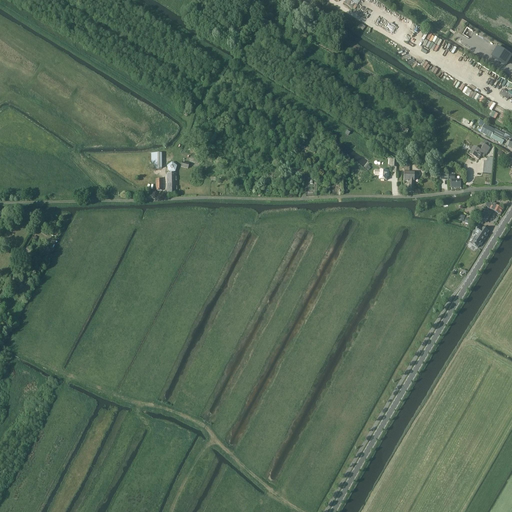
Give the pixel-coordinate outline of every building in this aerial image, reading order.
[(506,66),(511,56),(511,54),(498,46),(491,56),(506,66)] [(366,108),(362,113),(372,120),(376,114),(366,108)] [(505,135),(486,125),(488,123),(481,120),(478,124),(483,127),(480,133),(501,144),(503,141),(493,135),(493,134),(508,142),(510,138),(511,138),(511,134),(507,132),(505,135)] [(491,144),(485,140),(483,144),(481,143),(478,149),(474,147),(471,146),(469,149),(472,150),(470,154),(479,159),(483,152),(486,154),(490,148),(489,147),(491,144)] [(151,169),(162,169),(162,154),(151,154),(151,169)] [(397,168),(398,160),(392,160),(393,158),(389,157),(389,160),(390,160),(389,166),(392,166),(392,167),(393,167),(393,173),(396,173),(397,168)] [(491,179),(492,158),(487,157),(486,161),(484,160),(484,161),(483,161),(482,178),(491,179)] [(172,163),(167,166),(169,172),(175,172),(177,166),(172,163)] [(414,192),(415,172),(410,172),(410,165),(405,165),(404,182),(410,182),(409,192),(414,192)] [(389,175),(389,171),(376,171),(375,176),(380,176),(380,180),(387,180),(387,175),(389,175)] [(167,195),(176,194),(176,190),(177,190),(176,174),(167,174),(167,195)] [(461,188),(461,180),(455,180),(455,174),(450,174),(450,179),(452,179),(452,188),(461,188)] [(501,215),(503,210),(495,205),(496,205),(493,204),(493,201),(488,201),(486,205),(486,206),(488,207),(488,208),(501,215)] [(491,213),(486,210),(485,210),(480,219),(480,220),(479,222),(479,223),(482,224),(484,222),(486,223),(491,213)] [(481,246),(488,235),(487,235),(489,232),(483,228),(482,230),(479,227),(478,229),(477,229),(476,230),(477,231),(475,233),(478,235),(474,242),(476,243),(476,244),(477,244),(476,246),(478,248),(480,245),(481,246)]
